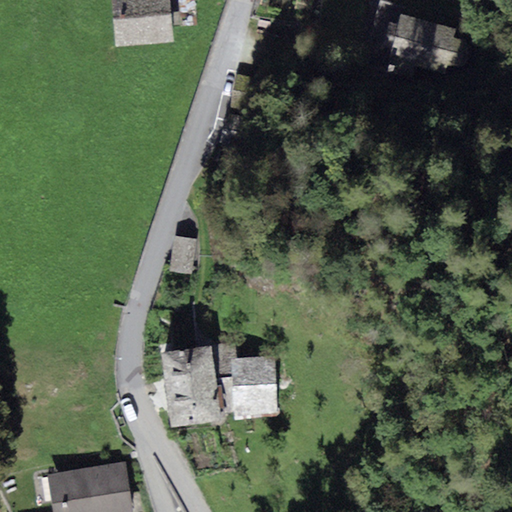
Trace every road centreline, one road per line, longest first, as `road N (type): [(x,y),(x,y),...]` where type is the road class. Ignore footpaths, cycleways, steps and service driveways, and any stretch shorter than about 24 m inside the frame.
road 1 (primary): [(0,301),(123,274),(333,193),(511,89)]
road 2 (residential): [(197,511),(147,427),(130,377),(129,338),(239,0)]
